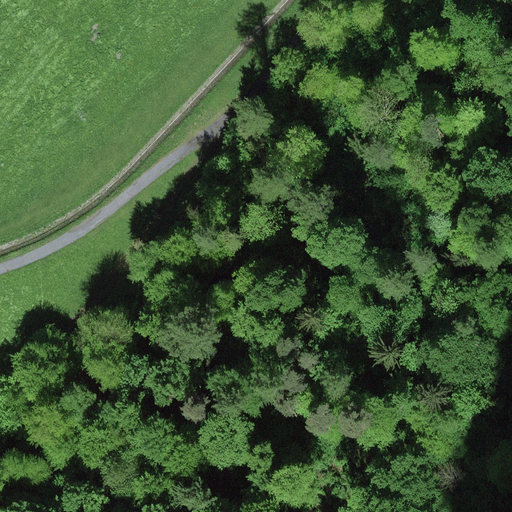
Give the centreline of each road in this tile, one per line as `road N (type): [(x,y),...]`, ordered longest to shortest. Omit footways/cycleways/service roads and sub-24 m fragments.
road 1 (track): [(0,269),(70,237),(224,121),(334,0)]
road 2 (track): [(224,121),(209,158),(98,303),(0,392)]
